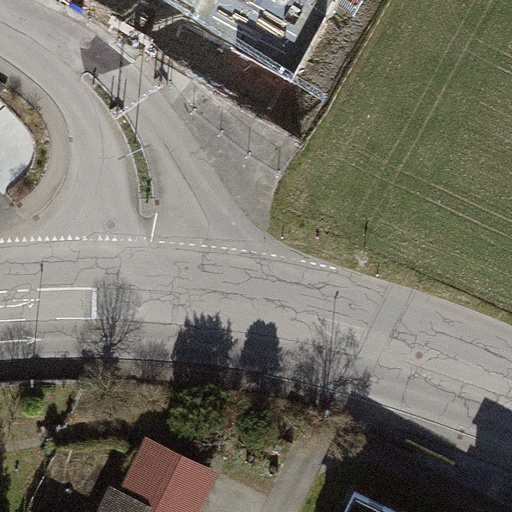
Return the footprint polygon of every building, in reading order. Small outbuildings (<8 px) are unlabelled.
[(336,0),(116,0),(283,95),(336,0)] [(0,94),(0,129),(17,115),(0,94)] [(145,430),(116,486),(168,511),(194,511),(217,467),(145,430)] [(0,461),(0,511),(4,511),(22,471),(0,461)] [(168,511),(116,486),(110,482),(95,511),(168,511)] [(409,511),(353,484),(339,511),(409,511)]
